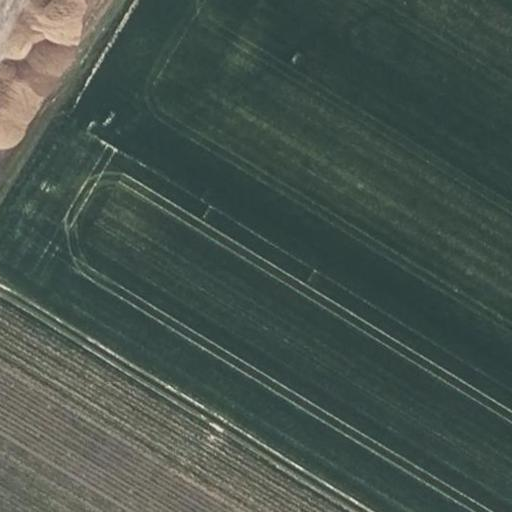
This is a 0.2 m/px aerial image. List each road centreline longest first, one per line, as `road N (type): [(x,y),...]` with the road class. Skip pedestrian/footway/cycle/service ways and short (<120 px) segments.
road 1 (track): [(0,290),(368,511)]
road 2 (track): [(0,239),(149,0)]
